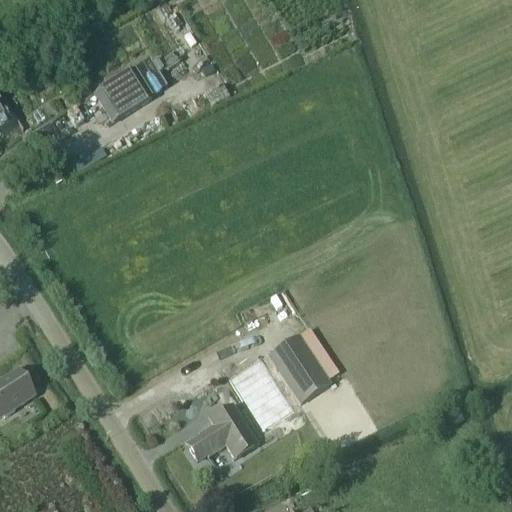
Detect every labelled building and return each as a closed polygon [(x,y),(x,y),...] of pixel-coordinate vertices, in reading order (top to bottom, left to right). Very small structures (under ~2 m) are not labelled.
[(93,98),(111,127),(150,103),(132,74),(93,98)] [(57,102),(41,112),(48,124),(64,114),(57,102)] [(0,137),(18,127),(4,103),(0,105),(0,104),(0,137)] [(269,360),(300,408),(331,389),(299,341),(269,360)] [(288,411),(255,358),(223,378),(255,431),(288,411)] [(0,420),(2,419),(4,421),(14,414),(13,412),(34,399),(18,374),(0,385),(0,420)] [(233,410),(210,424),(213,429),(198,438),(200,440),(186,448),(196,465),(207,458),(208,460),(225,450),(234,463),(257,449),(237,417),(233,410)]
